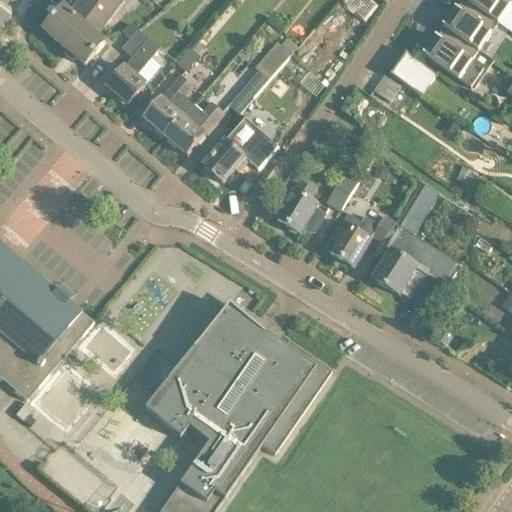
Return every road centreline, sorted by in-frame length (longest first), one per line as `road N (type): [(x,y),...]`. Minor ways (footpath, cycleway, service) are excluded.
road 1 (residential): [(511,424),(228,248)]
road 2 (residential): [(399,0),(228,248)]
road 3 (residential): [(228,248),(179,219),(149,212),(0,89)]
